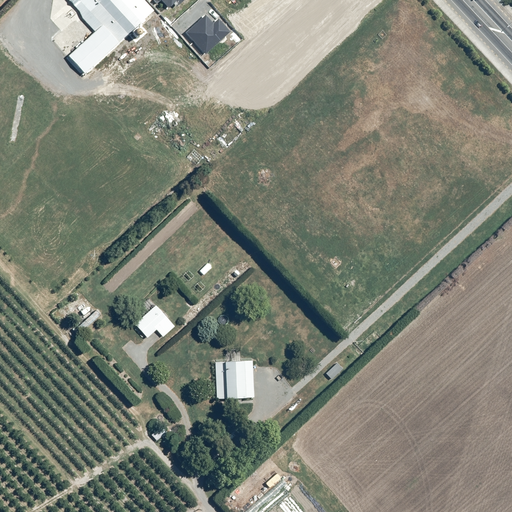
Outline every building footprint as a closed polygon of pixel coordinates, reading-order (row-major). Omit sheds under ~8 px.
[(82,19),(93,31),(67,56),(85,76),(156,11),(146,0),(69,0),(79,11),(82,19)] [(158,0),(167,9),(172,5),(175,8),(183,0),(158,0)] [(205,158),(195,147),(186,156),(197,166),(205,158)] [(147,338),(156,330),(162,337),(174,326),(156,305),(134,324),(147,338)] [(215,362),(216,399),(254,398),(252,361),(215,362)]
